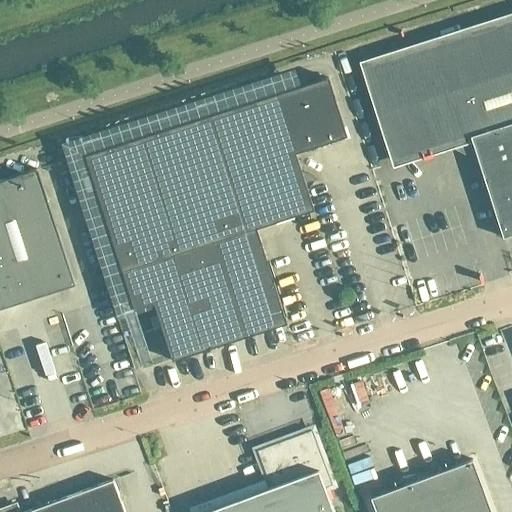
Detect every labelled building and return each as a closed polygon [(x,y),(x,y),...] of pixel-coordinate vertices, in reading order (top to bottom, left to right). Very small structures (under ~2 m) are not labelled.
[(511,234),(511,16),(364,64),(396,162),(453,143),(477,157),(503,237),(511,234)] [(287,322),(257,227),(279,220),(279,223),(292,219),(291,216),(314,208),(307,188),(316,177),(313,175),(309,173),(306,172),(302,171),(296,152),(347,135),(329,77),(86,154),(122,269),(135,309),(154,303),(172,359),(287,322)] [(0,308),(75,284),(38,168),(0,180),(0,308)] [(334,511),(325,486),(332,484),(312,429),(257,449),(271,486),(202,511),(334,511)] [(492,511),(473,458),(371,496),(376,511),(492,511)] [(125,511),(113,479),(24,511),(19,511),(16,504),(0,509),(0,511),(125,511)]
